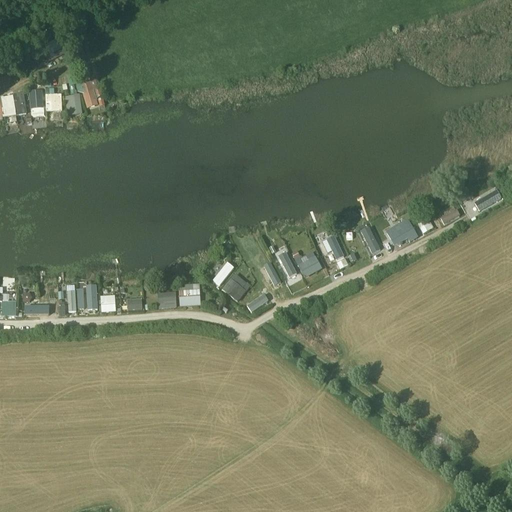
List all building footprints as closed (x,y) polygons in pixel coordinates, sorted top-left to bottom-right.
[(94,81),(83,82),(85,110),(104,108),(103,101),(95,102),(94,81)] [(54,91),(44,91),(45,114),(61,113),(61,95),(54,96),(54,91)] [(0,97),(0,118),(26,116),(24,95),(0,97)] [(80,97),(66,98),(67,117),(81,116),(80,97)] [(496,191),(473,204),(478,213),(501,201),(496,191)] [(439,219),(443,227),(460,218),(456,210),(439,219)] [(405,222),(384,231),(391,247),(406,241),(407,243),(416,239),(412,227),(407,229),(405,222)] [(371,255),(380,251),(368,228),(359,233),(371,255)] [(335,262),(343,258),(334,239),(325,243),(335,262)] [(273,252),(280,247),(275,240),(268,246),(273,252)] [(312,253),(293,262),(302,280),(321,271),(312,253)] [(336,264),(339,271),(347,267),(344,260),(336,264)] [(270,261),(262,263),(265,269),(261,271),(268,289),(279,285),(270,261)] [(220,288),(233,268),(224,263),(212,283),(220,288)] [(235,274),(221,291),(236,304),(250,287),(235,274)] [(86,311),(97,311),(95,286),(83,287),(84,303),(85,303),(86,311)] [(177,293),(178,308),(200,307),(198,286),(184,286),(185,293),(177,293)] [(83,310),(82,292),(66,292),(67,313),(77,313),(77,310),(83,310)] [(22,303),(31,303),(30,294),(21,295),(22,303)] [(156,295),(157,310),(175,309),(174,294),(156,295)] [(1,317),(15,318),(15,302),(9,302),(9,296),(1,296),(1,317)] [(115,313),(114,296),(99,297),(100,314),(115,313)] [(142,301),(126,301),(127,311),(142,311),(142,301)] [(24,317),(38,318),(39,305),(24,305),(24,317)]
